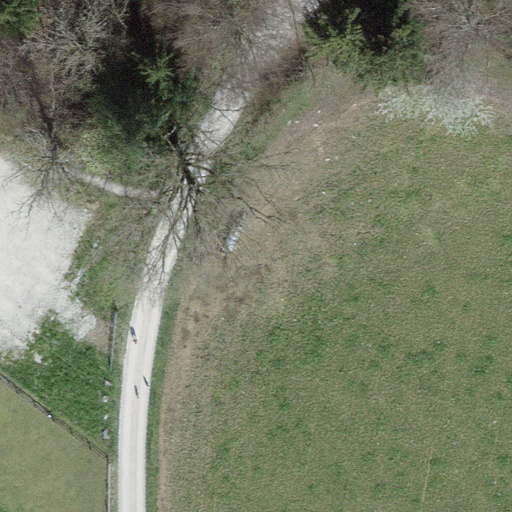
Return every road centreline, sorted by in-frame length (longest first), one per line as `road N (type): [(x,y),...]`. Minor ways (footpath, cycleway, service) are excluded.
road 1 (unclassified): [(302,0),(234,90),(186,185),(158,265),(136,357),(129,511)]
road 2 (track): [(511,98),(440,84),(380,91),(319,111),(186,185)]
